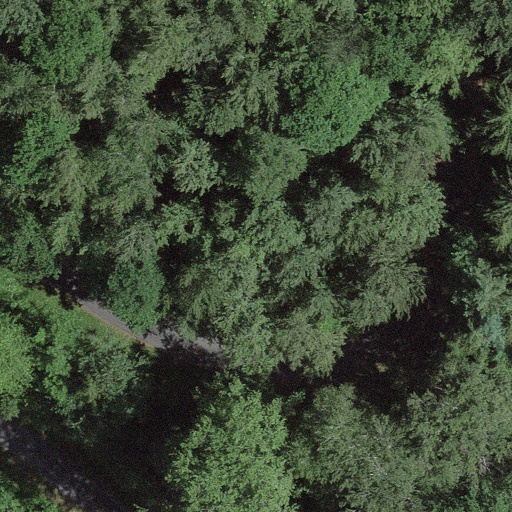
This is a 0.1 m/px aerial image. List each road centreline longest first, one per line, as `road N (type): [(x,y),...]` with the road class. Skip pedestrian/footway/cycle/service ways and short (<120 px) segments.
road 1 (unclassified): [(0,231),(149,328),(239,362),(322,366),(376,348),(418,308),(446,226),(464,0)]
road 2 (unclassified): [(102,511),(0,429)]
